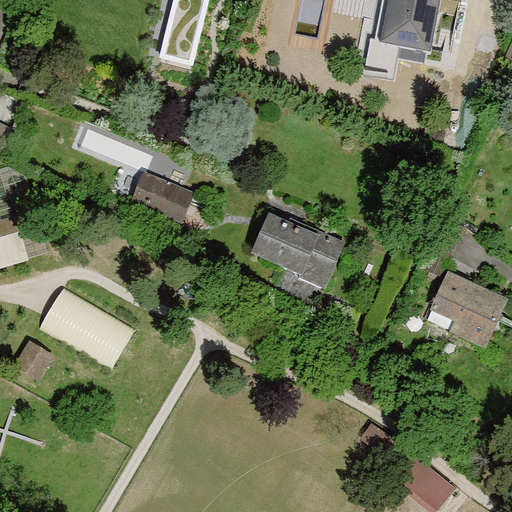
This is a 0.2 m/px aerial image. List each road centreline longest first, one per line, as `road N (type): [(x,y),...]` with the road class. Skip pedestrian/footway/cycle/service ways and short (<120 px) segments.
road 1 (track): [(504,511),(386,419),(209,337),(184,317),(66,271),(0,288)]
road 2 (track): [(209,337),(105,511)]
